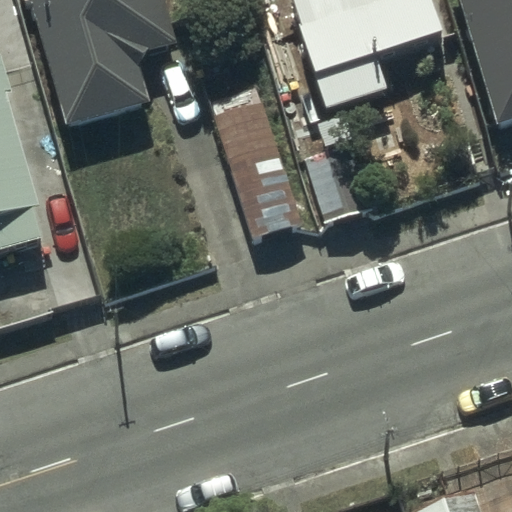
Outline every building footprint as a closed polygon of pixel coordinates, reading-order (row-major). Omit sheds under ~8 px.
[(19,0),(59,139),(144,115),(131,70),(171,58),(153,0),(19,0)] [(312,0),(313,1),(284,9),(318,123),(383,103),(372,69),(438,49),(422,0),(312,0)] [(511,0),(452,0),(492,130),(511,124),(511,0)] [(0,261),(41,250),(0,107),(0,261)] [(260,108),(211,123),(250,248),(299,233),(260,108)] [(350,149),(304,162),(321,224),(368,211),(350,149)] [(473,511),(469,501),(431,511),(473,511)]
